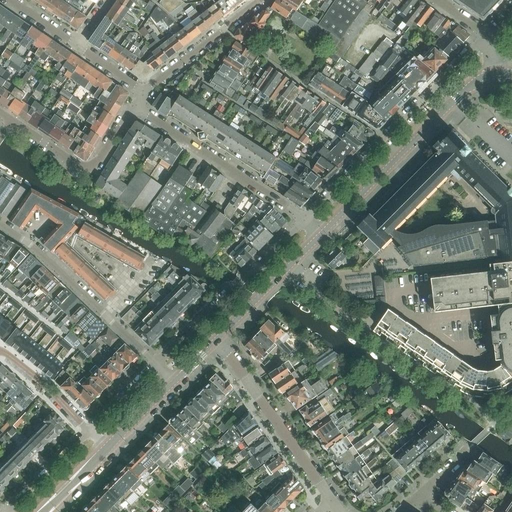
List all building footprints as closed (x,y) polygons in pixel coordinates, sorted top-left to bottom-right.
[(40,0),(38,3),(46,9),(52,0),(40,0)] [(52,0),(46,9),(54,14),(63,1),(61,0),(52,0)] [(69,0),(63,0),(63,1),(54,14),(62,19),(70,6),(67,4),(69,0)] [(75,0),(70,6),(62,19),(70,25),(78,12),(75,9),(80,0),(75,0)] [(130,0),(118,0),(117,2),(129,10),(139,17),(141,10),(134,9),(132,7),(134,2),(130,0)] [(130,0),(134,2),(149,13),(153,8),(140,0),(130,0)] [(171,14),(181,6),(185,3),(180,0),(161,0),(160,3),(160,5),(170,14),(171,14)] [(208,10),(217,22),(224,16),(212,0),(207,0),(213,6),(208,10)] [(212,0),(215,4),(224,16),(227,14),(244,0),(212,0)] [(297,11),(281,0),(275,0),(270,8),(333,50),(340,40),(319,25),(297,11)] [(306,3),(304,1),(302,0),(281,0),(297,11),(304,1),(306,3)] [(358,0),(357,1),(355,0),(335,0),(332,5),(319,25),(340,40),(364,10),(371,0),(358,0)] [(383,0),(371,0),(364,10),(370,14),(375,8),(376,9),(380,4),(383,0)] [(377,20),(382,14),(385,10),(393,0),(383,0),(380,4),(376,9),(375,8),(370,14),(371,15),(371,16),(377,20)] [(398,11),(406,0),(393,0),(385,10),(389,12),(395,5),(398,8),(396,10),(398,11)] [(419,1),(418,0),(406,0),(398,11),(396,13),(404,19),(419,1)] [(452,0),(473,14),(473,13),(484,21),(503,2),(502,1),(502,0),(452,0)] [(410,27),(426,5),(424,4),(419,1),(404,19),(402,22),(403,23),(399,28),(403,31),(405,33),(409,28),(410,27)] [(129,10),(117,2),(111,10),(124,18),(133,25),(136,21),(127,14),(129,10)] [(203,3),(199,6),(204,13),(200,16),(209,28),(217,22),(208,10),(203,3)] [(434,11),(426,5),(410,27),(409,28),(412,30),(417,25),(421,28),(434,11)] [(9,12),(1,6),(0,8),(0,24),(9,12)] [(171,14),(174,17),(184,10),(181,6),(171,14)] [(157,8),(151,16),(157,24),(163,19),(168,16),(159,7),(157,8)] [(78,12),(70,25),(78,30),(86,18),(82,15),(85,10),(81,8),(78,12)] [(192,22),(201,34),(209,28),(200,16),(199,14),(195,9),(188,15),(192,22)] [(111,10),(106,18),(118,26),(125,32),(128,28),(121,22),(124,18),(111,10)] [(368,20),(371,15),(370,14),(364,10),(360,15),(368,20)] [(270,14),(266,11),(263,12),(260,15),(259,15),(257,18),(254,18),(250,23),(254,26),(253,27),(257,30),(261,32),(270,19),(268,18),(270,14)] [(9,12),(0,24),(0,32),(4,27),(8,30),(17,17),(9,12)] [(427,22),(436,29),(444,18),(435,12),(427,22)] [(389,20),(382,14),(377,20),(385,25),(389,20)] [(368,20),(360,15),(357,19),(365,24),(368,20)] [(168,16),(163,19),(169,27),(175,23),(168,16)] [(8,30),(1,40),(4,43),(12,32),(15,35),(24,22),(17,17),(8,30)] [(106,18),(89,42),(101,50),(109,38),(109,37),(105,33),(110,26),(115,29),(118,26),(106,18)] [(362,28),(365,24),(357,19),(356,21),(354,23),(362,28)] [(446,19),(440,26),(444,30),(447,27),(448,27),(451,23),(446,19)] [(398,27),(389,20),(385,25),(395,32),(398,27)] [(32,27),(24,22),(15,35),(12,39),(10,43),(14,46),(19,38),(23,40),(32,27)] [(160,47),(169,59),(176,53),(167,41),(165,38),(160,41),(158,37),(160,36),(154,28),(152,30),(146,22),(143,26),(145,28),(148,33),(149,34),(160,47)] [(201,34),(192,22),(185,28),(194,39),(201,34)] [(254,26),(250,23),(247,24),(244,28),(243,27),(240,30),(238,31),(234,37),(247,45),(257,30),(253,27),(254,26)] [(359,33),(362,28),(354,23),(351,27),(359,33)] [(452,34),(464,42),(470,36),(458,27),(457,27),(451,23),(448,27),(447,27),(444,30),(448,33),(452,34)] [(448,33),(444,30),(440,26),(428,41),(429,42),(450,58),(464,42),(452,34),(448,33)] [(35,45),(42,34),(32,27),(23,40),(20,45),(25,48),(30,42),(35,45)] [(356,37),(359,33),(351,27),(347,31),(356,37)] [(184,47),(192,41),(183,29),(175,35),(184,47)] [(353,41),(356,37),(347,31),(344,35),(353,41)] [(109,38),(101,50),(108,56),(117,43),(118,44),(124,35),(121,33),(120,35),(119,34),(114,41),(109,38)] [(117,43),(108,56),(116,61),(125,49),(136,33),(130,33),(121,46),(118,44),(117,43)] [(40,58),(52,41),(42,34),(35,45),(39,48),(35,55),(36,56),(28,67),(32,70),(40,58)] [(152,53),(153,54),(161,65),(169,59),(160,47),(149,34),(145,37),(155,50),(152,53)] [(167,41),(176,53),(184,47),(175,35),(171,38),(169,35),(165,38),(167,41)] [(353,41),(344,35),(341,40),(350,46),(353,41)] [(401,36),(398,41),(404,46),(408,41),(401,36)] [(386,38),(383,42),(391,48),(394,44),(393,43),(386,38)] [(347,50),(350,46),(341,40),(338,44),(347,50)] [(54,59),(62,48),(52,41),(40,58),(45,62),(50,55),(54,59)] [(382,41),(379,45),(389,53),(393,49),(391,48),(383,42),(382,41)] [(399,52),(402,48),(404,46),(398,41),(393,47),(394,48),(399,52)] [(125,49),(116,61),(124,66),(133,54),(135,52),(140,45),(136,42),(130,52),(125,49)] [(236,42),(232,49),(251,62),(254,64),(258,57),(236,42)] [(450,58),(429,42),(416,59),(435,73),(450,58)] [(347,50),(338,44),(335,49),(344,55),(347,50)] [(379,45),(376,49),(386,57),(389,53),(379,45)] [(54,59),(46,72),(48,74),(51,70),(55,64),(57,65),(55,68),(60,72),(64,65),(72,55),(62,48),(54,59)] [(426,82),(435,73),(416,59),(402,48),(399,52),(394,48),(387,56),(389,58),(400,66),(401,65),(426,82)] [(247,69),(251,62),(232,49),(227,56),(244,67),(247,69)] [(344,55),(335,49),(332,54),(341,60),(344,55)] [(376,49),(373,53),(383,61),(386,57),(376,49)] [(7,50),(4,55),(11,59),(14,54),(7,50)] [(133,54),(124,66),(132,72),(140,61),(141,60),(143,56),(139,54),(139,55),(135,52),(133,54)] [(373,53),(370,57),(377,63),(380,60),(382,61),(383,61),(373,53)] [(153,54),(145,60),(146,62),(153,71),(161,65),(153,54)] [(66,75),(70,78),(73,74),(74,72),(82,61),(72,55),(64,65),(60,72),(65,76),(66,75)] [(227,56),(222,64),(237,74),(239,75),(244,67),(227,56)] [(369,57),(366,61),(374,67),(377,63),(370,57),(369,57)] [(426,82),(401,65),(400,66),(389,58),(385,64),(389,67),(387,69),(390,71),(395,75),(417,91),(426,82)] [(84,79),(92,68),(82,61),(74,72),(73,74),(77,78),(74,82),(80,86),(84,79)] [(140,61),(132,72),(143,79),(153,71),(146,62),(144,64),(140,61)] [(366,61),(363,65),(371,71),(374,67),(366,61)] [(235,77),(237,74),(222,64),(217,71),(233,80),(241,86),(243,83),(235,77)] [(380,64),(370,77),(377,83),(380,80),(382,81),(390,71),(387,69),(381,64),(380,64)] [(363,65),(359,70),(369,77),(372,73),(370,71),(371,71),(363,65)] [(276,71),(269,66),(256,86),(259,88),(256,91),(260,93),(276,71)] [(92,68),(84,79),(80,86),(85,89),(90,92),(94,86),(98,80),(101,75),(92,68)] [(175,79),(185,86),(193,74),(187,70),(175,79)] [(365,75),(356,70),(354,74),(362,79),(365,75)] [(228,87),(233,80),(217,71),(213,77),(228,87)] [(266,98),(271,90),(282,75),(276,71),(260,93),(266,98)] [(317,91),(326,78),(318,72),(309,85),(317,91)] [(99,100),(102,95),(104,93),(105,92),(105,91),(112,82),(101,75),(98,80),(94,86),(90,92),(94,96),(93,97),(99,100)] [(290,80),(282,75),(271,90),(271,91),(267,97),(274,101),(279,94),(290,80)] [(405,103),(417,91),(395,75),(385,85),(405,103)] [(253,88),(255,86),(256,86),(259,80),(254,76),(248,85),(253,88)] [(213,77),(208,84),(232,99),(237,92),(235,91),(228,87),(213,77)] [(326,96),(335,83),(326,78),(317,91),(326,96)] [(343,89),(334,102),(342,107),(351,94),(358,85),(350,79),(343,89)] [(297,84),(290,80),(279,94),(282,96),(278,101),(282,104),(297,84)] [(105,92),(104,93),(102,95),(109,100),(121,107),(128,96),(127,93),(117,85),(112,82),(105,91),(105,92)] [(326,96),(334,102),(343,89),(335,83),(326,96)] [(304,89),(297,84),(282,104),(279,108),(283,110),(289,101),(292,103),(294,101),(304,89)] [(39,85),(33,95),(36,98),(43,88),(39,85)] [(368,104),(359,118),(376,129),(381,128),(393,116),(398,110),(404,104),(405,103),(385,85),(383,87),(378,92),(374,96),(368,104)] [(0,102),(9,109),(21,91),(16,88),(15,89),(10,86),(8,89),(7,91),(0,100),(0,102)] [(165,88),(152,107),(166,116),(167,116),(179,97),(175,95),(177,92),(173,90),(172,92),(165,88)] [(296,114),(296,113),(298,110),(299,110),(311,94),(304,89),(294,101),(298,104),(293,112),(296,114)] [(19,115),(26,105),(22,102),(26,95),(21,91),(9,109),(19,115)] [(297,120),(298,120),(305,109),(309,111),(319,99),(311,94),(299,110),(298,110),(296,113),(296,114),(294,117),(298,120),(297,120)] [(350,112),(359,99),(351,94),(342,107),(350,112)] [(109,100),(102,95),(99,100),(100,101),(99,104),(97,106),(103,110),(114,117),(121,107),(109,100)] [(237,102),(242,105),(246,99),(241,95),(237,102)] [(211,136),(208,140),(259,173),(261,176),(262,175),(264,177),(263,178),(263,179),(276,159),(221,122),(225,116),(216,110),(212,117),(180,96),(179,97),(167,116),(167,117),(169,115),(170,116),(169,117),(174,118),(201,136),(201,139),(208,137),(209,135),(211,136)] [(82,103),(72,97),(69,101),(79,108),(82,103)] [(304,126),(307,128),(319,113),(326,104),(319,99),(309,111),(312,113),(304,123),(305,125),(304,126)] [(357,117),(362,110),(366,104),(359,99),(350,112),(357,117)] [(19,115),(29,122),(41,105),(36,101),(31,108),(26,105),(19,115)] [(244,106),(249,109),(252,104),(247,101),(244,106)] [(258,108),(252,104),(249,109),(255,113),(258,108)] [(330,104),(322,114),(327,117),(335,123),(343,113),(330,104)] [(41,105),(29,122),(39,129),(46,118),(51,112),(46,108),(41,105)] [(89,115),(90,116),(97,120),(108,127),(114,117),(103,110),(97,106),(95,106),(89,115)] [(259,108),(258,108),(255,113),(261,118),(266,112),(259,108)] [(49,136),(56,125),(60,118),(64,114),(59,110),(55,115),(51,112),(46,118),(39,129),(49,136)] [(315,122),(320,126),(327,117),(322,114),(315,122)] [(97,120),(90,116),(89,115),(86,121),(87,121),(89,123),(86,127),(91,130),(102,137),(108,127),(97,120)] [(268,122),(275,126),(278,123),(279,121),(272,117),(268,122)] [(60,118),(56,125),(49,136),(58,143),(66,132),(70,125),(66,122),(60,118)] [(135,122),(128,134),(120,146),(133,155),(139,145),(142,147),(144,144),(154,151),(162,137),(149,129),(137,121),(136,121),(135,122)] [(286,128),(278,123),(275,126),(284,132),(286,128)] [(371,138),(374,136),(374,133),(368,128),(359,123),(356,127),(353,125),(347,133),(363,145),(370,138),(371,138)] [(66,132),(58,143),(69,149),(70,147),(75,141),(76,139),(76,138),(77,136),(80,131),(75,128),(71,125),(70,125),(66,132)] [(80,131),(77,136),(95,148),(102,137),(91,130),(86,127),(85,127),(82,132),(80,131)] [(363,145),(347,133),(341,129),(339,132),(332,127),(329,131),(357,152),(363,145)] [(311,139),(315,133),(309,128),(305,134),(306,135),(311,139)] [(329,131),(326,129),(324,133),(339,144),(337,147),(351,158),(357,152),(329,131)] [(369,215),(358,226),(381,249),(392,238),(388,235),(450,172),(459,181),(462,177),(481,196),(481,197),(485,201),(485,200),(493,208),(492,208),(491,209),(491,210),(491,211),(491,212),(491,213),(492,214),(493,214),(494,215),(496,215),(496,221),(485,222),(486,225),(435,231),(398,248),(407,258),(414,267),(491,258),(501,257),(501,263),(511,261),(511,189),(509,191),(470,152),(471,151),(466,147),(467,146),(466,145),(464,145),(462,143),(462,141),(452,131),(445,139),(443,137),(432,148),(434,150),(433,151),(437,154),(372,219),(369,215)] [(310,138),(304,134),(299,142),(304,145),(310,138)] [(95,148),(77,136),(76,138),(76,139),(75,141),(70,147),(73,149),(77,142),(80,144),(74,153),(84,160),(87,160),(95,148)] [(141,171),(149,177),(158,165),(172,144),(162,137),(154,151),(141,171)] [(351,158),(337,147),(328,141),(324,147),(345,163),(351,158)] [(158,165),(149,177),(160,185),(182,150),(172,144),(158,165)] [(295,149),(288,144),(283,151),(291,157),(295,149)] [(345,163),(324,147),(320,145),(318,148),(321,150),(318,154),(340,169),(345,163)] [(120,146),(112,159),(125,167),(133,155),(120,146)] [(335,174),(339,170),(315,152),(312,158),(318,162),(335,174)] [(298,161),(303,164),(305,165),(327,181),(335,174),(318,162),(315,166),(307,161),(301,157),(298,161)] [(307,169),(303,166),(299,163),(293,170),(291,168),(292,167),(278,158),(273,165),(298,181),(313,191),(317,186),(320,186),(321,183),(321,181),(322,180),(307,169)] [(112,159),(104,172),(115,179),(117,180),(125,167),(112,159)] [(164,188),(140,221),(163,235),(170,239),(174,233),(188,212),(182,207),(188,199),(186,198),(190,191),(184,187),(193,174),(179,165),(164,188)] [(224,177),(208,167),(200,180),(198,179),(190,191),(186,198),(188,199),(194,203),(201,207),(206,198),(209,200),(224,177)] [(128,187),(119,199),(116,203),(140,220),(164,188),(160,185),(149,177),(141,171),(140,171),(128,187)] [(95,184),(107,192),(115,179),(104,172),(95,184)] [(275,186),(277,181),(269,175),(266,180),(275,186)] [(0,178),(0,212),(10,220),(11,220),(30,193),(29,192),(16,183),(15,186),(2,177),(0,179),(0,178)] [(107,192),(119,199),(128,187),(117,180),(115,179),(107,192)] [(315,193),(313,191),(298,181),(293,186),(285,180),(283,184),(290,189),(308,200),(315,193)] [(240,187),(230,203),(246,213),(256,197),(240,187)] [(40,207),(42,209),(52,216),(53,215),(58,218),(59,217),(63,220),(65,224),(53,236),(51,234),(50,235),(53,237),(45,245),(54,254),(55,253),(66,241),(87,219),(86,218),(49,199),(31,189),(29,192),(30,193),(11,220),(10,220),(10,221),(20,228),(27,219),(29,220),(30,219),(28,218),(34,208),(40,207)] [(308,200),(290,189),(283,196),(301,208),(308,200)] [(188,199),(182,207),(188,212),(194,203),(188,199)] [(263,202),(258,199),(254,205),(257,209),(263,202)] [(206,211),(194,203),(188,212),(174,233),(184,238),(185,243),(191,246),(195,245),(211,258),(237,226),(215,208),(199,229),(198,231),(199,232),(197,234),(196,233),(196,232),(193,230),(195,227),(206,211)] [(267,216),(267,215),(281,228),(283,226),(283,225),(286,222),(273,209),(269,206),(263,212),(267,216)] [(267,215),(267,216),(261,221),(274,234),(278,230),(278,231),(281,228),(267,215)] [(91,227),(85,223),(77,237),(139,273),(144,264),(142,263),(145,257),(142,255),(142,256),(130,249),(131,248),(125,246),(113,239),(114,239),(108,236),(96,229),(97,229),(91,226),(91,227)] [(273,236),(260,224),(246,238),(258,251),(273,236)] [(0,250),(8,239),(1,235),(0,236),(0,250)] [(0,257),(0,256),(4,259),(15,244),(8,239),(0,250),(0,257)] [(60,258),(64,262),(74,271),(78,276),(78,275),(88,285),(92,289),(93,289),(102,298),(104,301),(109,296),(111,297),(118,290),(116,289),(66,241),(55,253),(60,258)] [(2,267),(6,269),(22,248),(15,244),(4,259),(7,261),(2,267)] [(256,252),(249,245),(246,248),(242,244),(238,248),(242,252),(239,255),(239,256),(235,261),(241,267),(242,266),(243,266),(245,264),(245,263),(246,262),(246,263),(252,257),(252,256),(254,256),(256,254),(256,252)] [(30,253),(22,248),(10,263),(6,269),(1,275),(4,277),(8,271),(9,272),(11,273),(17,267),(30,253)] [(337,248),(324,261),(327,264),(331,268),(333,269),(337,266),(339,267),(344,263),(343,262),(347,258),(337,248)] [(15,278),(18,281),(19,280),(37,261),(31,255),(18,269),(21,271),(18,275),(15,278)] [(30,280),(43,266),(37,261),(19,280),(22,283),(27,277),(30,280)] [(498,305),(511,303),(511,262),(490,265),(490,272),(431,279),(435,313),(498,305)] [(30,291),(49,272),(43,266),(30,280),(33,283),(27,288),(30,291)] [(204,291),(206,288),(207,287),(207,286),(206,286),(206,285),(205,284),(204,284),(203,284),(202,285),(200,287),(192,279),(188,276),(187,277),(181,277),(180,277),(174,272),(174,271),(169,267),(166,271),(171,276),(195,300),(198,297),(199,298),(205,292),(204,291)] [(42,291),(55,277),(49,272),(30,291),(33,294),(39,288),(42,291)] [(195,300),(171,276),(169,278),(171,279),(169,281),(176,288),(170,294),(187,310),(193,304),(192,303),(195,300)] [(55,277),(42,291),(44,294),(39,299),(42,302),(60,283),(55,277)] [(9,289),(13,286),(13,285),(7,280),(3,284),(9,289)] [(50,299),(53,302),(66,288),(60,283),(42,302),(45,305),(50,299)] [(51,310),(53,313),(72,294),(66,288),(53,302),(56,305),(51,310)] [(26,296),(20,290),(19,291),(16,294),(22,299),(26,296)] [(155,293),(153,294),(177,318),(180,315),(181,316),(187,310),(170,294),(165,299),(158,293),(156,294),(155,293)] [(62,310),(65,313),(78,299),(72,294),(53,313),(56,316),(62,310)] [(177,318),(153,294),(152,296),(153,297),(151,299),(158,306),(153,312),(169,328),(175,322),(174,321),(177,318)] [(376,298),(378,311),(386,310),(385,297),(376,298)] [(62,321),(65,324),(83,305),(78,299),(65,313),(68,315),(62,321)] [(511,303),(498,305),(499,314),(490,315),(492,331),(491,331),(493,345),(494,345),(496,360),(500,360),(501,366),(511,378),(511,303)] [(83,305),(65,324),(68,327),(73,321),(76,324),(89,310),(83,305)] [(135,312),(132,309),(122,318),(126,322),(136,313),(135,312)] [(384,335),(398,316),(398,315),(398,316),(388,309),(388,310),(373,331),(380,336),(382,333),(384,335)] [(77,325),(85,333),(99,319),(96,316),(90,311),(77,325)] [(137,311),(135,312),(144,321),(159,336),(162,333),(163,334),(169,328),(153,312),(147,317),(140,311),(138,312),(137,311)] [(398,316),(384,335),(387,337),(385,340),(392,345),(407,322),(398,316)] [(4,318),(0,323),(0,337),(2,338),(2,339),(13,325),(4,318)] [(99,319),(85,333),(94,341),(107,327),(102,322),(99,319)] [(159,336),(144,321),(135,330),(151,346),(157,340),(156,339),(159,336)] [(261,330),(262,331),(276,345),(284,353),(287,350),(282,345),(290,337),(286,332),(284,333),(278,327),(276,327),(270,322),(268,322),(261,330)] [(403,348),(417,328),(416,328),(416,329),(407,323),(408,322),(407,322),(392,345),(398,349),(400,346),(403,348)] [(2,338),(1,339),(3,341),(4,341),(5,342),(5,343),(10,346),(11,346),(10,345),(21,332),(13,325),(2,339),(2,338)] [(64,325),(60,329),(66,334),(69,331),(64,325)] [(100,337),(111,347),(119,338),(108,328),(100,337)] [(404,353),(410,357),(426,335),(417,328),(403,348),(406,350),(404,353)] [(253,340),(268,354),(276,345),(262,331),(259,331),(257,334),(257,336),(253,340)] [(21,332),(10,345),(11,346),(19,352),(30,339),(21,332)] [(78,339),(71,332),(66,336),(74,344),(78,339)] [(426,335),(410,357),(417,362),(419,359),(421,361),(435,341),(434,341),(426,335)] [(30,339),(19,352),(27,359),(38,345),(30,339)] [(268,354),(253,340),(250,343),(248,342),(246,344),(246,347),(251,352),(250,353),(252,355),(251,356),(251,357),(255,361),(256,361),(262,356),(264,358),(268,354)] [(122,341),(114,350),(129,365),(133,362),(135,362),(138,359),(138,357),(138,356),(122,341)] [(422,366),(428,370),(444,348),(435,341),(421,361),(424,363),(422,366)] [(80,350),(81,352),(84,348),(80,343),(76,347),(80,350)] [(38,345),(27,359),(36,366),(47,352),(38,345)] [(444,348),(428,370),(435,375),(437,372),(440,374),(453,354),(444,348)] [(114,350),(105,358),(121,373),(124,370),(127,370),(129,368),(129,365),(114,350)] [(47,352),(36,366),(44,372),(55,359),(47,352)] [(453,354),(440,374),(442,375),(440,378),(447,383),(463,360),(453,354)] [(105,358),(97,367),(113,382),(116,379),(118,379),(121,376),(121,373),(105,358)] [(55,359),(44,372),(53,379),(64,366),(55,359)] [(273,359),(264,366),(268,372),(279,365),(273,359)] [(463,361),(463,360),(447,383),(453,387),(455,384),(458,386),(472,367),(471,367),(463,361)] [(276,383),(276,384),(295,371),(288,361),(269,374),(272,378),(272,380),(274,383),(276,383)] [(0,385),(11,373),(2,365),(1,366),(0,366),(0,365),(0,385)] [(88,374),(104,390),(108,387),(109,387),(110,386),(111,386),(111,385),(112,384),(112,383),(113,382),(97,367),(96,366),(88,374)] [(494,369),(504,394),(511,389),(511,378),(501,366),(495,369),(494,369)] [(460,391),(471,396),(479,370),(472,367),(458,386),(461,388),(460,391)] [(494,369),(487,371),(488,395),(491,394),(492,397),(504,394),(494,369)] [(64,379),(68,374),(65,372),(63,370),(60,374),(64,379)] [(479,370),(471,396),(484,398),(484,394),(488,395),(487,371),(486,371),(479,371),(479,370)] [(295,371),(276,384),(279,387),(278,389),(281,393),(283,393),(283,394),(302,381),(295,371)] [(11,373),(0,385),(0,387),(7,394),(20,381),(16,377),(16,375),(14,373),(12,374),(11,373)] [(104,390),(88,374),(79,382),(85,388),(96,399),(96,398),(97,398),(98,398),(99,397),(100,397),(100,396),(100,395),(100,394),(104,390)] [(216,375),(210,380),(228,398),(237,408),(243,413),(247,409),(242,401),(239,403),(231,395),(235,391),(227,381),(225,383),(216,375)] [(61,386),(75,401),(81,395),(79,393),(80,392),(78,391),(80,389),(76,385),(77,383),(71,377),(61,386)] [(228,398),(210,380),(206,385),(206,388),(203,390),(220,407),(228,398)] [(306,380),(285,394),(286,395),(286,397),(288,400),(290,400),(297,410),(312,399),(327,389),(321,380),(311,387),(306,380)] [(20,381),(7,394),(12,398),(9,402),(10,403),(7,406),(6,406),(3,408),(7,412),(12,406),(16,402),(28,388),(24,385),(24,383),(22,381),(20,381)] [(371,386),(378,397),(383,393),(376,383),(371,386)] [(16,402),(25,410),(33,401),(32,400),(35,397),(32,395),(33,393),(28,388),(16,402)] [(85,388),(80,392),(79,393),(81,395),(75,401),(84,410),(87,410),(90,407),(90,404),(96,399),(85,388)] [(197,396),(195,399),(211,415),(220,407),(203,390),(200,390),(198,393),(197,396)] [(307,405),(300,410),(305,419),(306,420),(306,422),(308,426),(310,426),(311,427),(333,411),(324,398),(309,409),(307,405)] [(189,404),(186,407),(203,424),(211,415),(195,399),(192,399),(189,402),(189,404)] [(15,410),(12,406),(7,412),(11,415),(15,410)] [(181,413),(178,416),(195,432),(203,424),(186,407),(183,407),(181,410),(181,413)] [(409,407),(401,414),(402,416),(405,419),(413,412),(409,407)] [(237,408),(233,412),(238,418),(243,413),(237,408)] [(239,430),(243,436),(259,425),(249,411),(232,427),(235,432),(239,430)] [(52,413),(44,421),(59,436),(65,429),(62,427),(63,425),(63,421),(56,413),(52,413)] [(341,424),(334,413),(312,429),(312,432),(314,435),(317,435),(319,439),(341,424)] [(170,421),(170,424),(191,445),(200,437),(195,432),(178,416),(176,418),(173,418),(170,421)] [(435,420),(427,427),(441,443),(444,441),(445,442),(452,437),(452,434),(449,431),(447,431),(440,423),(435,420)] [(35,430),(48,443),(50,443),(53,441),(52,439),(53,438),(54,438),(56,438),(59,436),(44,421),(35,430)] [(349,435),(341,424),(319,439),(322,443),(322,446),(324,449),(327,449),(327,450),(346,436),(349,435)] [(168,425),(166,425),(163,428),(163,430),(160,433),(176,449),(184,441),(168,425)] [(259,425),(243,436),(237,441),(240,444),(242,443),(246,449),(265,434),(259,425)] [(427,427),(418,434),(432,450),(436,447),(437,448),(441,445),(440,444),(441,443),(427,427)] [(511,435),(503,428),(498,435),(507,441),(506,444),(508,445),(511,444),(511,442),(511,435)] [(35,430),(26,439),(39,452),(41,452),(44,450),(43,447),(48,443),(35,430)] [(160,433),(160,434),(157,434),(155,436),(155,438),(152,442),(167,457),(176,449),(160,433)] [(246,449),(239,453),(243,458),(249,454),(252,458),(272,444),(265,434),(246,449)] [(433,452),(432,450),(418,434),(410,441),(424,458),(425,459),(433,452)] [(346,436),(327,450),(329,453),(329,456),(331,459),(334,460),(353,446),(346,436)] [(26,439),(18,448),(30,460),(31,460),(33,460),(35,458),(35,456),(39,452),(26,439)] [(401,448),(415,465),(416,465),(417,466),(421,463),(420,461),(424,458),(410,441),(401,448)] [(152,442),(151,442),(149,442),(147,444),(146,447),(143,450),(159,466),(167,457),(152,442)] [(272,444),(252,458),(248,461),(255,470),(278,453),(272,444)] [(340,469),(359,455),(353,446),(334,460),(337,464),(336,466),(338,468),(340,469)] [(18,447),(9,456),(22,469),(24,469),(26,467),(26,465),(30,460),(18,448),(18,447)] [(415,465),(401,448),(392,456),(407,473),(407,472),(409,472),(411,470),(412,469),(415,465)] [(143,450),(141,450),(138,453),(138,455),(135,458),(151,474),(159,466),(143,450)] [(479,460),(477,463),(493,474),(495,475),(502,465),(484,453),(483,453),(481,454),(479,457),(479,459),(479,460)] [(279,454),(264,465),(272,475),(286,464),(281,457),(281,458),(279,454)] [(347,479),(348,478),(366,465),(359,455),(340,469),(341,470),(342,469),(344,472),(343,473),(343,474),(343,476),(345,478),(347,479)] [(9,456),(0,465),(13,478),(15,478),(18,475),(17,473),(22,469),(9,456)] [(130,464),(126,467),(142,483),(151,474),(135,458),(135,459),(132,459),(130,461),(130,464)] [(201,474),(210,466),(204,460),(195,468),(201,474)] [(468,470),(467,471),(485,483),(486,483),(493,474),(477,463),(474,461),(472,464),(469,465),(467,468),(468,470)] [(0,465),(0,482),(4,487),(5,486),(7,486),(9,484),(9,482),(13,478),(0,465)] [(354,489),(355,489),(373,474),(366,465),(348,478),(351,482),(350,485),(352,488),(354,489)] [(280,483),(279,483),(294,497),(300,492),(301,493),(304,489),(287,466),(283,469),(288,475),(286,476),(288,478),(282,485),(280,483)] [(121,472),(118,476),(134,492),(143,483),(142,483),(126,467),(124,467),(121,470),(121,472)] [(379,484),(361,499),(361,500),(365,497),(366,498),(368,500),(370,500),(371,499),(373,497),(376,501),(377,501),(381,497),(382,495),(381,495),(382,494),(384,494),(385,493),(387,492),(387,491),(387,489),(389,488),(390,489),(397,483),(396,482),(405,475),(399,467),(379,484)] [(190,474),(196,480),(201,474),(195,468),(190,474)] [(458,479),(476,491),(478,493),(485,483),(467,471),(467,470),(464,473),(463,472),(462,473),(460,473),(458,476),(458,479)] [(359,499),(361,499),(379,484),(373,474),(355,489),(357,492),(356,493),(356,494),(359,499)] [(113,480),(109,484),(125,500),(134,492),(118,476),(117,477),(116,476),(113,479),(113,480)] [(193,484),(189,479),(180,487),(185,492),(193,484)] [(451,487),(451,488),(469,500),(473,495),(476,491),(458,479),(457,479),(455,481),(452,482),(450,485),(451,487)] [(279,483),(271,491),(287,506),(292,501),(292,500),(294,497),(279,483)] [(104,489),(101,493),(117,509),(125,500),(109,484),(107,484),(104,487),(104,489)] [(172,492),(178,499),(185,492),(180,487),(179,485),(172,492)] [(469,500),(451,488),(450,490),(447,490),(445,492),(446,495),(449,497),(449,499),(464,510),(468,504),(469,506),(472,502),(469,500)] [(271,491),(263,499),(276,511),(281,511),(284,509),(284,508),(286,506),(287,507),(287,506),(271,491)] [(117,511),(113,507),(100,494),(96,497),(94,497),(91,500),(91,502),(101,511),(117,511)] [(175,499),(171,495),(163,502),(167,507),(169,508),(171,506),(176,500),(175,499)] [(251,504),(255,508),(259,511),(276,511),(263,499),(259,496),(251,504)] [(511,511),(511,497),(501,511),(511,511)] [(488,499),(477,511),(491,511),(493,510),(489,507),(493,502),(488,499)] [(101,511),(91,502),(88,505),(86,505),(83,508),(83,511),(84,511),(101,511)]
